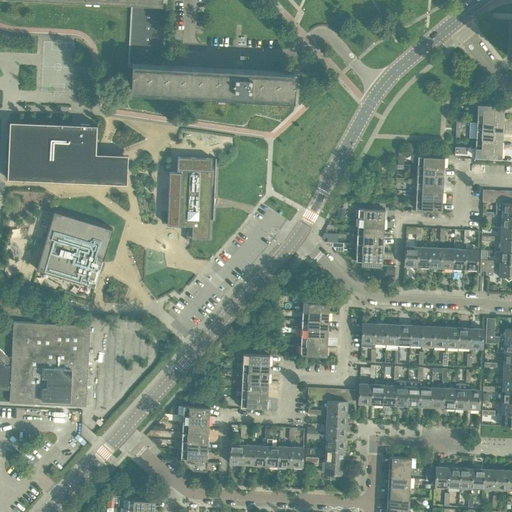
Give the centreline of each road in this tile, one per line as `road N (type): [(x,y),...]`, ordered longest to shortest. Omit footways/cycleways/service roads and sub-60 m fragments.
road 1 (residential): [(221,495),(224,417),(285,419),(287,374),(341,377),(343,304),(361,293)]
road 2 (unclassified): [(119,436),(300,235)]
road 3 (residential): [(399,299),(401,220),(462,221),(463,176),(511,177)]
road 4 (unclassified): [(300,235),(379,90)]
road 5 (residential): [(371,504),(221,495)]
